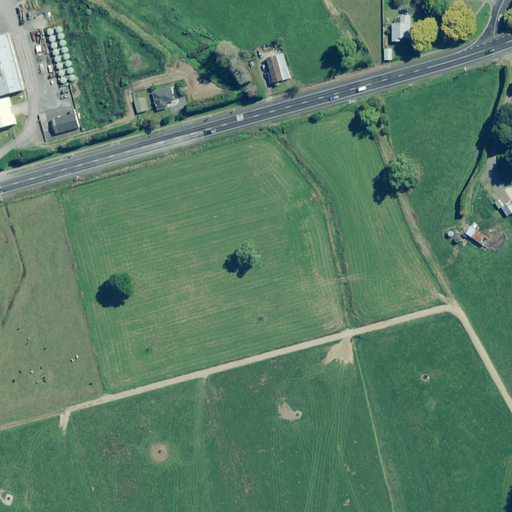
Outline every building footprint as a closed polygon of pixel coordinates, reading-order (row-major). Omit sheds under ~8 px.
[(386,23),(387,40),(406,39),(406,13),(394,13),(394,22),(386,23)] [(0,98),(28,91),(10,27),(0,29),(0,98)] [(290,79),(283,55),(267,59),(271,71),(267,72),(270,84),(290,79)] [(178,100),(174,86),(152,93),(158,111),(168,108),(167,103),(178,100)] [(147,111),(143,98),(134,101),(138,114),(147,111)] [(1,100),(0,100),(0,127),(9,124),(1,100)] [(79,128),(75,114),(55,119),(59,133),(79,128)] [(511,200),(501,208),(507,217),(511,214),(511,200)] [(483,246),(487,241),(484,239),(486,237),(475,229),(478,225),(473,222),(463,236),(466,239),(469,236),(483,246)]
